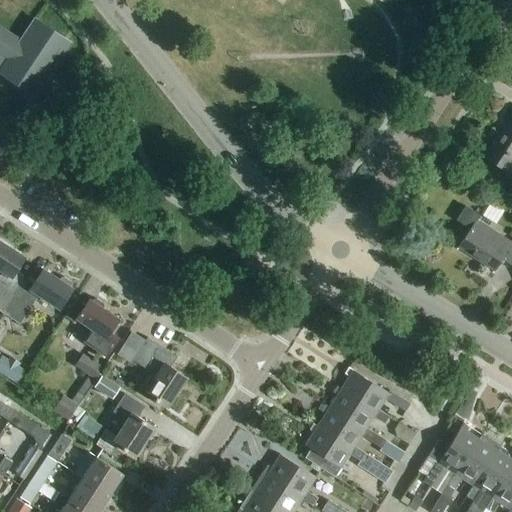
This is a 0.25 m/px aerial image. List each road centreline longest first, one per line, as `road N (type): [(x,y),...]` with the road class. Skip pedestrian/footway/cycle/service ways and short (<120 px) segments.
road 1 (tertiary): [(103,0),(225,151),(300,225),(339,251)]
road 2 (residential): [(261,365),(0,194)]
road 3 (residential): [(339,251),(507,0)]
road 4 (tertiary): [(511,355),(339,251)]
road 5 (unclassified): [(168,511),(261,365)]
road 6 (unclassified): [(261,365),(339,251)]
